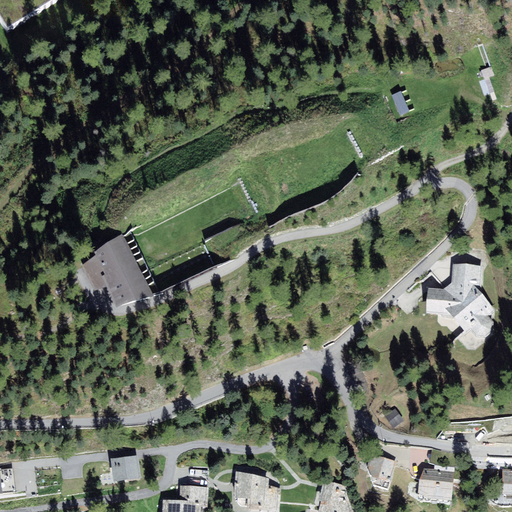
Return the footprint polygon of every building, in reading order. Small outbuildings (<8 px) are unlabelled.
[(0,0),(0,21),(8,34),(64,0),(0,0)] [(491,77),(494,77),(492,68),(481,71),(486,95),(494,94),(491,77)] [(401,117),(410,113),(407,105),(401,93),(392,97),(397,109),(401,117)] [(123,238),(122,236),(95,255),(96,257),(105,278),(102,279),(106,288),(117,311),(154,300),(153,297),(142,276),(139,270),(123,238)] [(96,257),(83,266),(95,292),(106,288),(102,279),(105,278),(96,257)] [(483,267),(454,266),(452,284),(443,292),(428,291),(427,316),(450,317),(464,333),(492,308),(482,296),(483,267)] [(140,455),(112,459),(115,481),(143,477),(140,455)] [(396,464),(373,458),(369,471),(372,479),(390,485),(396,464)] [(16,471),(3,473),(6,494),(19,492),(16,471)] [(425,471),(421,484),(420,498),(449,501),(452,474),(425,471)] [(255,503),(254,511),(283,511),(284,490),(271,490),(272,481),(239,474),(239,502),(255,503)] [(353,485),(329,479),(322,509),(333,511),(358,511),(351,494),(353,485)] [(213,489),(184,488),(184,503),(205,504),(205,509),(212,509),(213,489)] [(184,503),(168,503),(167,511),(204,511),(205,509),(205,504),(184,503)]
